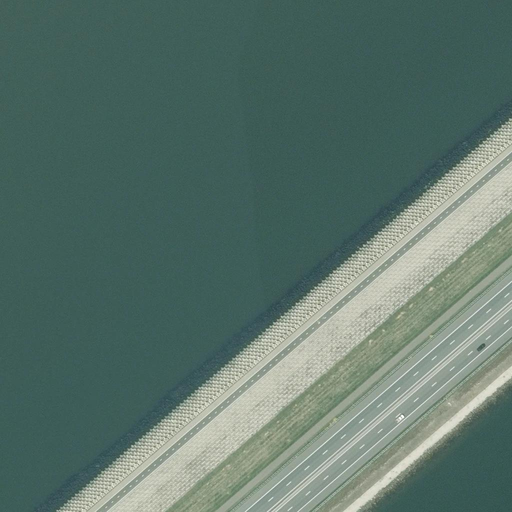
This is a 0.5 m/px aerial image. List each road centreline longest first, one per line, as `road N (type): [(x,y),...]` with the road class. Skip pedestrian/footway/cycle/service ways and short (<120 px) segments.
road 1 (motorway): [(511,291),(256,511)]
road 2 (motorway): [(287,511),(511,317)]
